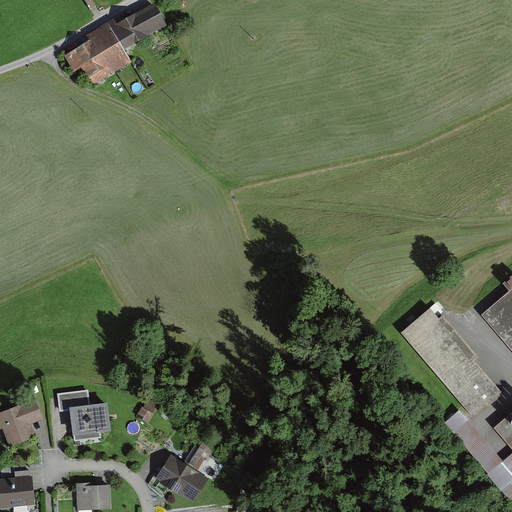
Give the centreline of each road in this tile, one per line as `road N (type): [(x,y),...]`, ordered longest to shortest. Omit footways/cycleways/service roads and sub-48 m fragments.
road 1 (track): [(511,222),(259,198),(219,178),(141,115),(80,87),(47,53)]
road 2 (track): [(0,70),(57,48),(136,0)]
road 3 (residential): [(42,468),(121,471),(144,491),(148,511)]
